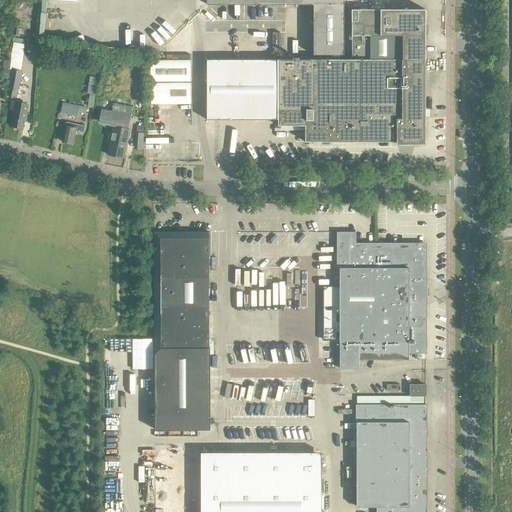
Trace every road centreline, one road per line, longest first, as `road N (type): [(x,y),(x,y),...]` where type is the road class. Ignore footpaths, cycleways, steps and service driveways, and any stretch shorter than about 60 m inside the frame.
road 1 (residential): [(472,189),(159,188),(0,150)]
road 2 (unclassified): [(472,511),(472,189)]
road 3 (unknown): [(227,189),(201,132),(201,33),(192,0)]
road 4 (unclassified): [(472,189),(472,0)]
road 5 (unknown): [(227,219),(345,217),(364,231)]
